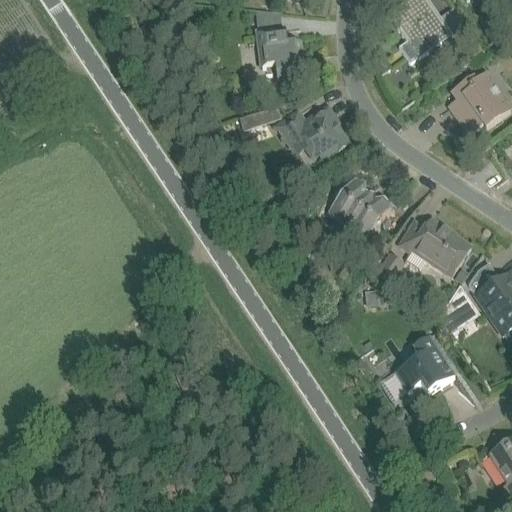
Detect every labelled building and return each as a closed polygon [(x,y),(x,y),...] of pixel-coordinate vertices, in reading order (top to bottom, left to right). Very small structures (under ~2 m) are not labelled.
[(441,20),(434,11),(426,0),(415,0),(389,19),(408,46),(400,52),(411,68),(466,30),(453,12),(441,20)] [(287,33),(267,36),(259,37),(263,71),(276,69),(278,83),(289,81),(304,79),(300,46),(289,47),(287,33)] [(475,62),(485,55),(479,46),(469,53),(475,62)] [(487,132),(504,121),(511,114),(511,113),(488,80),(479,87),(475,82),(454,97),(460,105),(450,112),(469,138),(484,128),(487,132)] [(278,110),(264,115),(268,128),(283,123),(278,110)] [(307,176),(317,170),(330,161),(347,150),(334,130),(338,128),(334,121),(323,123),(320,118),(311,124),(314,128),(308,132),(298,117),(277,131),(307,176)] [(347,232),(355,231),(356,239),(365,247),(387,219),(396,218),(393,200),(385,202),(377,203),(376,196),(381,190),(380,189),(375,195),(367,196),(366,188),(357,180),(345,196),(328,217),(338,225),(346,224),(347,232)] [(433,223),(422,240),(414,253),(454,279),(461,268),(472,251),(446,234),(447,232),(433,223)] [(393,258),(378,278),(391,288),(406,268),(393,258)] [(479,275),(469,290),(477,301),(504,340),(505,340),(510,347),(511,345),(511,277),(502,284),(501,285),(494,274),(490,268),(479,275)] [(339,280),(349,287),(356,278),(346,271),(339,280)] [(463,272),(455,283),(462,288),(469,276),(463,272)] [(365,298),(367,312),(380,310),(378,296),(365,298)] [(447,344),(457,337),(443,317),(436,328),(447,344)] [(429,399),(456,382),(430,341),(415,351),(421,361),(396,378),(409,398),(422,389),(429,399)] [(511,444),(490,460),(509,488),(502,493),(510,504),(511,502),(511,444)] [(425,490),(437,482),(431,474),(419,482),(425,490)]
